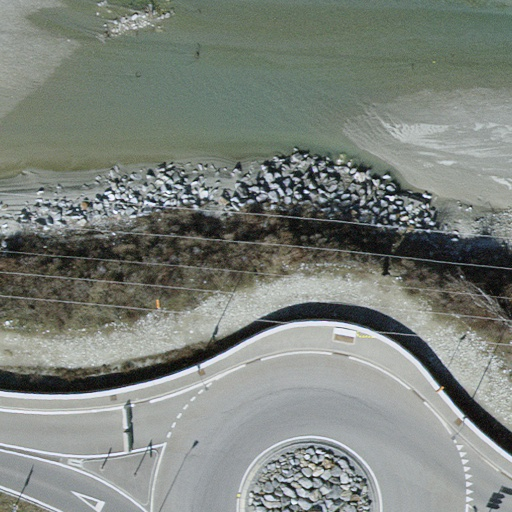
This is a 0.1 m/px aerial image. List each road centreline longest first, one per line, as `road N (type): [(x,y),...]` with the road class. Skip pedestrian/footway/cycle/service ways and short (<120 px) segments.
road 1 (track): [(0,360),(45,368),(196,332),(327,283),(465,360),(511,410)]
road 2 (tertiary): [(425,511),(409,446),(382,417),(348,399),(309,392),(270,399),(236,418),(210,448),(196,484)]
road 3 (motorway): [(196,484),(0,433)]
